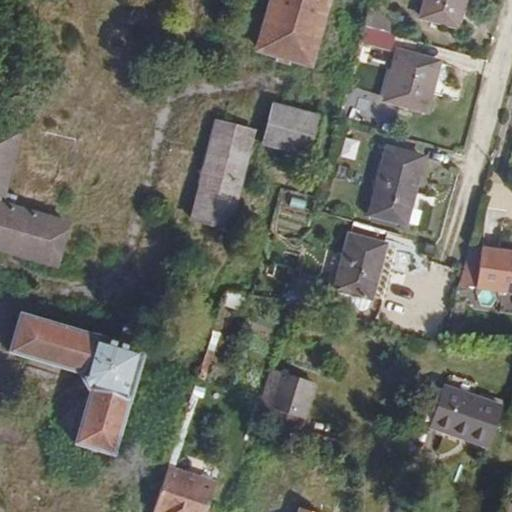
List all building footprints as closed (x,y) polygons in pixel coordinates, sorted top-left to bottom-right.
[(318,53),(332,0),(275,0),(265,39),(318,53)] [(400,0),(374,0),(372,12),(367,30),(391,37),(400,0)] [(466,14),(469,0),(433,0),(432,6),(466,14)] [(443,100),(456,52),(421,42),(408,91),(443,100)] [(328,114),(274,98),(265,135),(263,143),(316,158),(328,114)] [(258,169),(263,143),(265,135),(215,122),(189,221),(240,235),(258,169)] [(20,204),(23,192),(9,188),(24,131),(0,123),(0,250),(62,268),(76,220),(20,204)] [(406,225),(424,158),(387,148),(369,214),(406,225)] [(484,269),(493,231),(478,228),(468,266),(484,269)] [(511,274),(511,234),(493,231),(484,269),(511,274)] [(369,300),(378,266),(369,263),(375,238),(350,232),(335,290),(369,300)] [(113,462),(150,335),(126,329),(122,345),(22,316),(9,357),(82,378),(90,395),(75,450),(113,462)] [(306,420),(317,387),(283,376),(272,409),(306,420)] [(489,447),(503,407),(446,387),(432,427),(489,447)] [(353,511),(354,464),(296,462),(294,511),(353,511)] [(207,511),(216,486),(169,470),(154,511),(207,511)]
